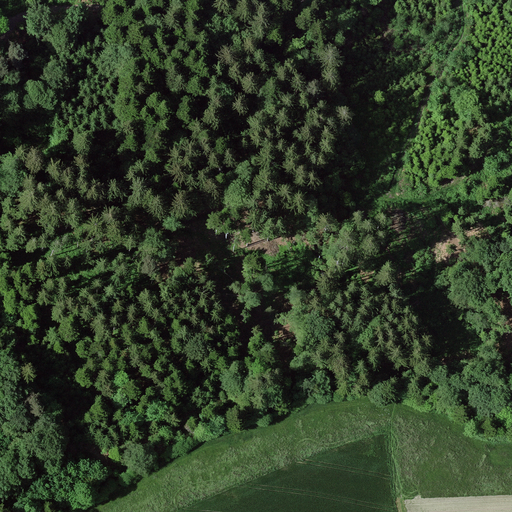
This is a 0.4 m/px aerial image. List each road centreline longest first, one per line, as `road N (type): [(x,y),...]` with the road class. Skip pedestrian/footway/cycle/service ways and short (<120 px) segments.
road 1 (track): [(0,188),(151,226),(305,194),(416,199),(455,185),(511,115)]
road 2 (track): [(390,195),(418,111),(453,53),(462,0)]
road 3 (track): [(157,0),(29,12),(11,21),(0,44)]
road 4 (track): [(306,0),(276,8),(186,0)]
